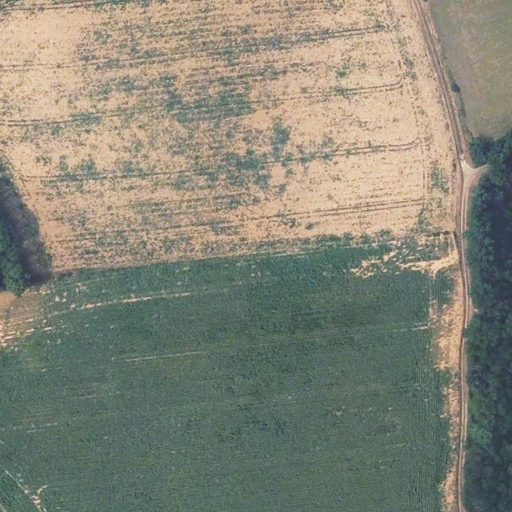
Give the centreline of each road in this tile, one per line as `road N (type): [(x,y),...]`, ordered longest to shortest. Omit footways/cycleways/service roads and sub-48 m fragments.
road 1 (track): [(462,511),(459,161)]
road 2 (track): [(420,0),(459,161),(511,147)]
